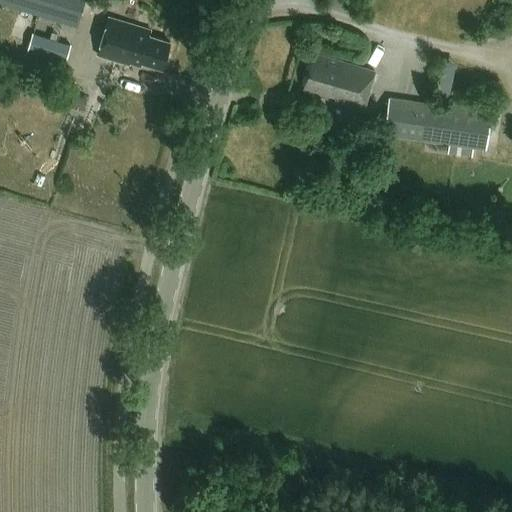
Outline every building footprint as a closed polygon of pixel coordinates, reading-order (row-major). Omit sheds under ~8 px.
[(0,0),(0,4),(78,28),(85,0),(0,0)] [(161,71),(169,43),(148,37),(150,31),(107,18),(96,55),(129,65),(129,64),(139,67),(140,64),(161,71)] [(65,65),(71,47),(65,45),(66,38),(35,28),(27,53),(65,65)] [(373,74),(312,56),(302,90),(313,93),(312,96),(326,100),(328,96),(335,99),(334,103),(362,111),(373,74)] [(83,111),(86,99),(70,94),(67,107),(83,111)] [(491,115),(388,100),(383,137),(486,152),(491,115)]
